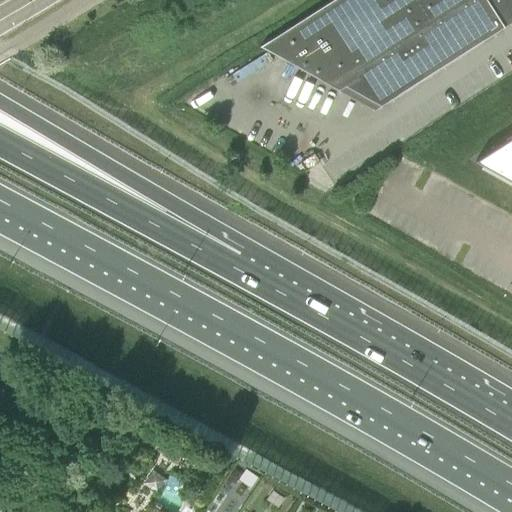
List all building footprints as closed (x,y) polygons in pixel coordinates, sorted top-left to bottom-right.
[(340,90),(346,86),(366,118),(506,28),(488,0),(332,0),(262,45),(270,50),(340,90)] [(511,23),(511,5),(510,0),(488,0),(506,28),(511,23)] [(511,137),(476,160),(511,180),(511,137)] [(109,437),(125,446),(131,436),(115,427),(109,437)] [(69,437),(64,446),(80,456),(85,447),(69,437)] [(123,467),(127,462),(119,455),(115,460),(123,467)]
